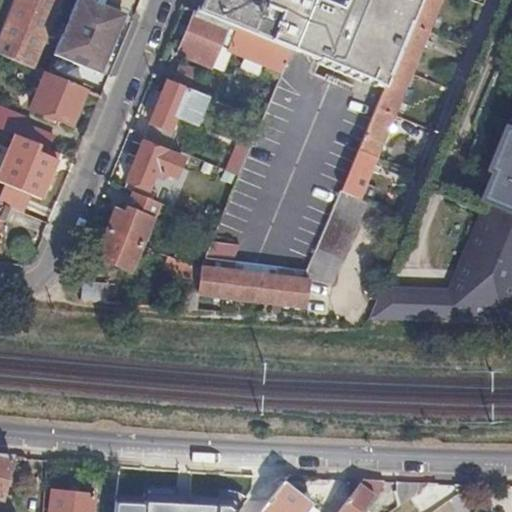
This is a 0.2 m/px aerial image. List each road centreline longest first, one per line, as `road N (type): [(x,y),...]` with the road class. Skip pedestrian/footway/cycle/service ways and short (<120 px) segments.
road 1 (tertiary): [(0,428),(511,455)]
road 2 (residential): [(163,0),(53,264),(35,287)]
